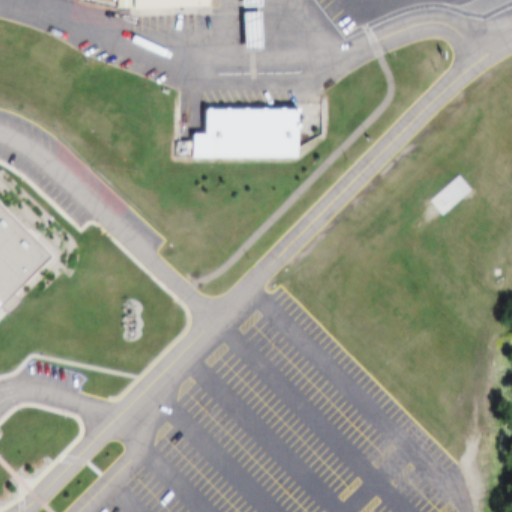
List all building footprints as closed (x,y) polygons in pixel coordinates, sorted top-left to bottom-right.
[(129,0),(206,0),(207,7),(130,11),(129,0)] [(243,15),(243,42),(258,42),(258,15),(243,15)] [(68,45),(88,56),(91,51),(71,39),(68,45)] [(190,136),(201,136),(201,111),(293,110),(293,158),(190,159),(190,136)] [(0,216),(0,303),(43,259),(0,216)]
